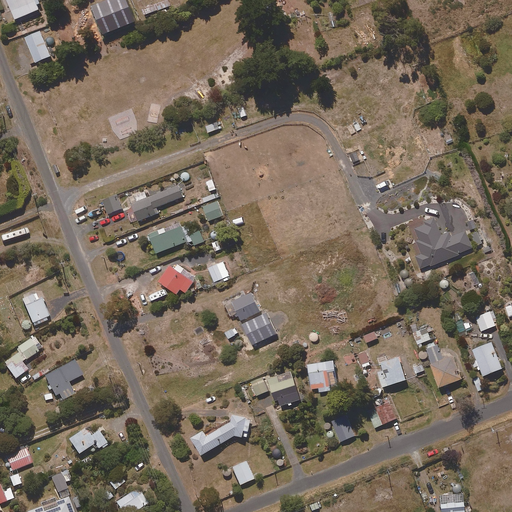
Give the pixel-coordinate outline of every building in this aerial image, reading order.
[(36,0),(35,0),(34,0),(7,0),(16,22),(40,12),(38,7),(41,5),(38,0),(36,0)] [(172,10),(170,2),(144,8),(145,16),(172,10)] [(52,58),(40,32),(25,38),(37,65),(52,58)] [(217,191),(213,180),(207,182),(211,193),(217,191)] [(184,198),(179,187),(148,199),(145,193),(136,197),(138,203),(133,205),(139,222),(159,214),(157,209),(184,198)] [(123,210),(117,196),(104,202),(109,215),(123,210)] [(224,217),(219,203),(204,208),(210,222),(224,217)] [(442,236),(436,220),(426,224),(427,226),(413,232),(423,255),(416,257),(422,271),(474,250),(467,232),(453,238),(451,233),(442,236)] [(182,228),(180,224),(150,236),(157,255),(193,241),(196,247),(205,243),(201,233),(192,236),(188,226),(182,228)] [(483,244),(478,233),(472,236),(476,247),(483,244)] [(230,278),(224,264),(210,270),(215,284),(230,278)] [(185,270),(179,266),(176,270),(172,267),(160,284),(178,296),(181,292),(186,295),(195,283),(182,275),(185,270)] [(261,315),(253,295),(227,307),(232,318),(239,315),(242,323),(261,315)] [(38,303),(35,297),(25,301),(36,326),(53,319),(45,300),(38,303)] [(496,328),(490,312),(476,318),(483,333),(496,328)] [(20,317),(12,322),(19,336),(27,332),(20,317)] [(431,340),(427,329),(414,334),(419,345),(431,340)] [(239,336),(236,330),(226,335),(229,341),(239,336)] [(378,340),(376,334),(365,338),(368,344),(378,340)] [(30,372),(24,363),(40,352),(37,348),(41,345),(35,337),(18,349),(21,353),(6,363),(5,361),(0,365),(4,370),(8,366),(18,380),(30,372)] [(478,362),(473,364),(476,370),(478,369),(479,373),(482,372),(485,380),(504,372),(493,344),(474,352),(478,362)] [(438,347),(427,351),(442,390),(463,382),(452,353),(442,357),(438,347)] [(370,366),(366,353),(359,355),(363,368),(370,366)] [(408,382),(400,359),(389,363),(388,358),(380,360),(384,372),(379,374),(383,390),(408,382)] [(425,371),(421,361),(413,364),(417,374),(425,371)] [(84,376),(77,363),(47,380),(56,397),(61,395),(64,401),(76,394),(71,384),(84,376)] [(339,391),(335,363),(309,367),(312,391),(319,390),(320,394),(339,391)] [(301,402),(292,374),(270,381),(276,403),(281,401),(282,407),(301,402)] [(269,393),(263,378),(251,382),(256,398),(269,393)] [(479,379),(474,382),(480,393),(485,390),(479,379)] [(397,421),(390,404),(377,409),(380,417),(372,421),(376,430),(397,421)] [(355,438),(347,416),(332,422),(340,444),(355,438)] [(204,433),(193,440),(203,458),(236,439),(249,440),(251,419),(232,417),(231,425),(207,439),(204,433)] [(92,450),(95,454),(100,450),(101,452),(110,446),(102,433),(94,439),(89,431),(72,441),(82,456),(92,450)] [(34,464),(28,450),(8,458),(13,472),(34,464)] [(255,481),(246,461),(232,467),(241,487),(255,481)] [(70,490),(64,475),(54,479),(60,494),(70,490)] [(126,482),(120,475),(110,483),(116,490),(126,482)] [(23,485),(20,476),(12,478),(15,488),(23,485)] [(1,484),(0,484),(0,505),(15,499),(11,489),(5,492),(1,484)] [(140,511),(151,504),(139,489),(118,505),(123,511),(140,511)] [(82,496),(74,499),(79,510),(86,507),(82,496)] [(74,511),(70,499),(33,511),(74,511)] [(462,511),(461,501),(439,504),(439,511),(462,511)]
